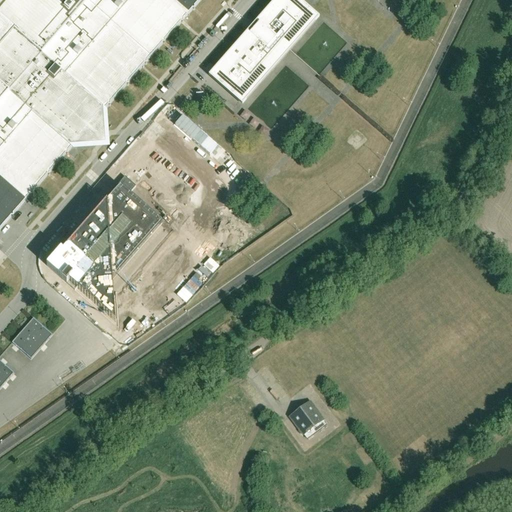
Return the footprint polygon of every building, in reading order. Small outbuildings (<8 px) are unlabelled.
[(0,0),(0,230),(72,148),(72,147),(71,147),(80,137),(88,136),(88,128),(103,110),(104,111),(104,110),(196,6),(201,0),(0,0)] [(279,0),(259,24),(262,27),(253,37),(244,47),(241,44),(213,76),(220,81),(221,80),(220,81),(214,76),(216,73),(218,74),(220,75),(223,78),(228,83),(225,86),(226,87),(230,82),(234,86),(233,87),(244,96),(268,68),(271,71),(273,69),(277,63),(278,64),(280,61),(277,58),(286,48),(289,51),(302,36),(299,34),(311,19),(305,14),(308,11),(295,0),(290,0),(288,3),(285,1),(283,0),(279,0)] [(33,319),(12,343),(31,360),(52,336),(33,319)] [(73,363),(80,373),(90,366),(83,356),(73,363)] [(297,394),(314,382),(297,357),(280,369),(297,394)] [(0,389),(14,374),(0,361),(0,389)] [(0,427),(74,380),(67,370),(0,413),(0,427)] [(328,394),(323,398),(333,412),(338,409),(328,394)] [(294,407),(286,413),(289,418),(303,436),(324,420),(310,402),(297,412),(294,407)] [(283,453),(299,441),(294,435),(278,447),(283,453)]
